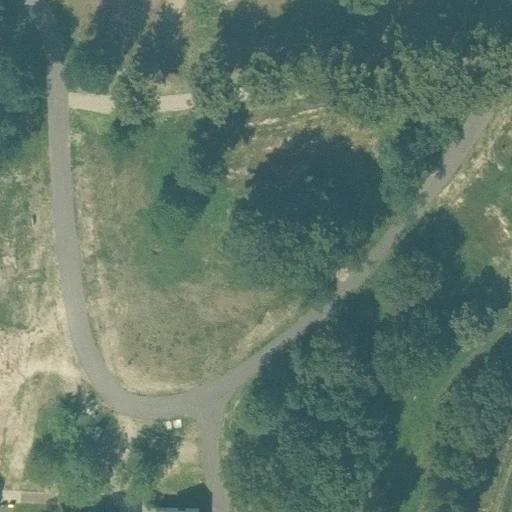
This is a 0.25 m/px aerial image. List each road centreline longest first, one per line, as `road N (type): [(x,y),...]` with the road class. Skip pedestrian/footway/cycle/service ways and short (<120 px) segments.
road 1 (residential): [(511,60),(457,155),(381,255),(202,401),(179,405)]
road 2 (residential): [(58,99),(146,107),(511,48)]
road 3 (residential): [(179,405),(114,403),(77,335),(60,226),(58,99)]
road 4 (residential): [(0,498),(183,502),(214,489),(199,413),(179,405)]
